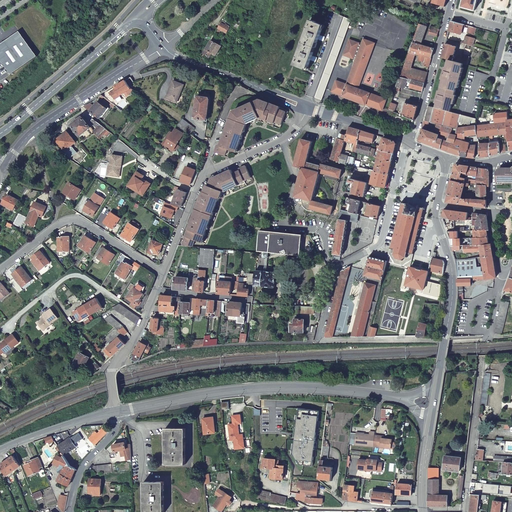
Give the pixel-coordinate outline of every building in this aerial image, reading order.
[(463,0),(462,6),(474,9),(476,0),(463,0)] [(351,18),(345,15),(314,98),(320,101),(351,18)] [(461,23),(452,20),(449,31),(461,34),(463,26),(464,26),(465,24),(461,23)] [(310,21),(293,65),(306,70),(323,26),(310,21)] [(227,33),(230,28),(222,23),(216,32),(219,34),(221,30),(227,33)] [(422,25),(420,24),(409,53),(416,54),(419,56),(431,59),(433,49),(420,45),(426,27),(422,25)] [(437,37),(439,28),(431,26),(429,34),(437,37)] [(19,31),(0,44),(0,58),(11,74),(37,56),(19,31)] [(462,42),(462,43),(463,43),(468,45),(472,46),(473,46),(475,38),(466,36),(464,42),(462,42)] [(358,88),(375,43),(364,39),(362,45),(359,44),(360,43),(350,39),(344,55),(354,59),(354,57),(357,58),(347,85),(336,81),(332,92),(342,96),(342,97),(365,105),(366,104),(382,110),(386,99),(358,88)] [(222,46),(212,40),(204,54),(211,57),(213,54),(217,56),(222,46)] [(445,43),(442,57),(449,59),(452,60),(456,46),(445,43)] [(409,53),(404,66),(411,68),(416,54),(409,53)] [(429,67),(431,59),(419,56),(418,60),(422,61),(421,65),(429,67)] [(442,87),(455,91),(463,63),(461,62),(456,61),(452,60),(449,59),(446,70),(445,69),(442,79),(444,79),(442,87)] [(404,66),(400,77),(424,83),(427,72),(411,68),(404,66)] [(135,85),(130,77),(125,80),(130,88),(131,88),(135,85)] [(424,83),(400,77),(396,87),(404,89),(405,86),(422,91),(424,83)] [(185,84),(174,79),(170,89),(171,90),(167,98),(177,102),(185,84)] [(129,94),(134,91),(131,88),(130,88),(125,80),(114,87),(116,89),(106,96),(109,99),(108,100),(110,102),(114,105),(116,106),(122,99),(120,96),(120,95),(124,93),(126,95),(127,95),(128,96),(130,95),(129,94)] [(116,89),(114,87),(105,92),(106,96),(116,89)] [(436,107),(450,111),(455,91),(442,87),(441,91),(439,90),(436,102),(437,103),(436,107)] [(200,96),(197,96),(194,119),(207,121),(210,96),(209,95),(208,93),(206,92),(203,94),(203,97),(200,96)] [(216,152),(228,156),(231,149),(237,151),(247,124),(245,123),(246,122),(253,119),(254,120),(261,117),(260,120),(281,128),(288,109),(258,98),(232,109),(226,123),(229,124),(221,144),(219,144),(216,152)] [(90,102),(84,107),(98,119),(106,109),(98,101),(91,108),(89,106),(91,104),(90,102)] [(414,120),(418,106),(406,103),(402,116),(414,120)] [(390,104),(387,111),(394,113),(397,106),(390,104)] [(436,107),(428,105),(424,120),(429,121),(437,123),(443,125),(456,128),(457,128),(461,113),(457,113),(450,111),(436,107)] [(505,121),(504,119),(505,119),(504,117),(504,112),(491,113),(491,117),(483,119),(484,122),(489,121),(489,123),(497,122),(505,121)] [(475,125),(477,117),(464,114),(461,113),(457,128),(456,128),(456,133),(456,134),(462,133),(462,135),(475,133),(474,125),(475,125)] [(81,117),(71,125),(76,132),(75,133),(76,134),(77,133),(80,137),(90,129),(81,117)] [(106,137),(110,133),(93,119),(90,123),(98,130),(94,133),(97,138),(101,135),(102,137),(105,136),(106,137)] [(194,128),(182,119),(177,124),(189,133),(190,134),(194,128)] [(429,121),(424,120),(419,141),(436,148),(440,135),(443,125),(437,123),(436,128),(438,129),(437,132),(427,129),(429,121)] [(497,132),(505,131),(505,126),(505,121),(497,122),(497,132)] [(487,133),(497,132),(497,122),(489,123),(486,123),(487,133)] [(176,128),(168,123),(158,139),(166,144),(176,128)] [(486,123),(475,125),(476,134),(487,133),(486,123)] [(456,133),(456,128),(443,125),(440,135),(436,148),(448,153),(451,143),(446,141),(449,134),(450,132),(456,133)] [(348,127),(344,139),(343,141),(350,143),(354,129),(348,127)] [(360,131),(354,129),(350,143),(354,143),(352,150),(355,151),(357,144),(360,131)] [(374,135),(360,131),(357,144),(359,145),(360,139),(373,142),(374,135)] [(63,149),(64,151),(74,144),(66,132),(57,139),(56,138),(55,138),(54,138),(53,139),(53,140),(53,141),(60,151),(63,149)] [(461,148),(461,156),(467,156),(468,142),(462,141),(462,135),(462,133),(456,134),(456,136),(454,147),(461,148)] [(451,143),(448,153),(454,155),(461,156),(461,148),(454,147),(456,136),(449,134),(446,141),(451,143)] [(329,159),(336,161),(338,154),(340,150),(341,145),(343,141),(344,139),(337,137),(335,143),(329,159)] [(379,150),(394,153),(397,144),(395,141),(383,137),(380,148),(378,148),(378,149),(379,150)] [(312,141),(301,138),(293,165),(295,165),(301,167),(294,195),(301,197),(300,198),(300,201),(301,204),(302,205),(303,207),(305,208),(307,209),(309,210),(309,209),(308,208),(310,199),(318,172),(317,171),(318,170),(305,166),(312,141)] [(489,142),(478,143),(480,157),(490,155),(489,142)] [(490,155),(501,152),(498,142),(489,142),(490,155)] [(357,144),(355,151),(355,152),(368,155),(370,147),(359,145),(357,144)] [(370,147),(368,155),(378,157),(392,161),(394,153),(379,150),(379,153),(377,152),(376,155),(373,155),(374,151),(376,152),(377,149),(370,147)] [(338,154),(336,161),(344,163),(346,156),(338,154)] [(122,156),(111,155),(110,164),(108,164),(107,175),(117,177),(119,166),(120,166),(122,156)] [(346,156),(344,163),(351,165),(352,161),(349,160),(350,157),(346,156)] [(360,162),(359,167),(372,170),(373,170),(389,174),(392,161),(378,157),(375,168),(370,167),(370,165),(360,162)] [(319,163),(318,170),(317,171),(318,172),(338,177),(340,169),(325,165),(322,164),(319,163)] [(465,183),(470,166),(455,164),(451,180),(465,184),(465,183)] [(183,242),(182,245),(189,246),(192,246),(193,244),(195,239),(202,242),(218,200),(219,200),(223,190),(224,191),(225,189),(232,186),(232,187),(239,184),(240,185),(247,182),(246,180),(253,177),(248,165),(244,167),(244,169),(235,173),(233,169),(212,178),(209,185),(207,184),(204,194),(202,193),(183,242)] [(351,165),(349,173),(353,174),(355,167),(371,171),(372,170),(359,167),(351,165)] [(475,184),(478,167),(470,166),(465,183),(475,184)] [(487,168),(478,167),(475,184),(478,184),(487,185),(489,185),(489,171),(487,168)] [(511,167),(499,168),(498,169),(497,171),(496,171),(496,180),(503,182),(511,181),(511,167)] [(189,185),(193,172),(185,168),(179,181),(189,185)] [(368,181),(367,182),(385,187),(389,174),(373,170),(373,172),(372,172),(371,175),(372,175),(370,181),(368,181)] [(142,193),(147,184),(141,180),(142,179),(143,176),(136,172),(134,176),(135,177),(130,186),(142,193)] [(150,184),(142,179),(141,180),(147,184),(142,193),(130,186),(135,177),(134,176),(126,189),(131,192),(133,190),(143,196),(150,184)] [(360,181),(348,177),(344,191),(347,191),(350,182),(354,183),(351,192),(364,196),(367,182),(360,181)] [(475,184),(465,183),(465,184),(451,180),(448,195),(467,198),(477,198),(478,184),(475,184)] [(69,182),(63,192),(74,199),(80,189),(69,182)] [(487,194),(487,185),(478,184),(477,198),(484,199),(484,194),(487,194)] [(177,187),(174,185),(172,190),(175,191),(172,203),(181,207),(186,192),(177,188),(177,187)] [(90,200),(83,209),(93,215),(104,198),(95,192),(91,198),(92,199),(91,200),(90,200)] [(7,195),(2,205),(13,210),(18,200),(7,195)] [(446,202),(466,204),(467,198),(448,195),(446,202)] [(344,210),(357,212),(360,200),(348,197),(344,210)] [(487,199),(484,199),(477,198),(467,198),(466,204),(487,207),(487,199)] [(329,213),(331,205),(310,199),(308,208),(309,209),(329,213)] [(162,214),(172,217),(175,209),(176,210),(178,206),(165,201),(164,206),(162,214)] [(381,205),(365,201),(365,204),(367,205),(365,214),(371,215),(370,217),(374,218),(375,216),(378,217),(381,205)] [(410,266),(412,259),(413,254),(415,254),(415,253),(414,253),(415,248),(416,248),(417,247),(415,247),(417,241),(418,241),(419,239),(417,239),(419,233),(420,233),(421,231),(419,231),(420,226),(422,227),(422,225),(421,225),(422,219),(423,219),(424,218),(422,217),(424,209),(426,210),(426,208),(425,208),(425,207),(424,206),(423,207),(418,206),(418,205),(416,205),(416,206),(409,204),(409,203),(408,202),(408,204),(403,202),(403,201),(402,201),(402,202),(400,202),(400,203),(401,204),(399,211),(398,211),(397,213),(399,213),(398,218),(396,218),(396,220),(397,220),(396,225),(395,225),(394,226),(395,227),(394,233),(393,232),(392,234),(393,235),(392,240),(391,240),(390,242),(392,242),(391,247),(389,246),(389,248),(390,248),(389,253),(387,260),(410,266)] [(35,203),(25,224),(34,228),(39,217),(43,218),(47,208),(35,203)] [(359,213),(357,212),(344,210),(340,208),(338,217),(347,219),(357,221),(359,214),(359,213)] [(444,209),(443,217),(444,218),(454,221),(455,221),(458,220),(471,220),(473,220),(477,220),(478,218),(478,214),(474,213),(474,217),(469,218),(469,212),(444,209)] [(111,212),(104,222),(107,224),(107,225),(111,228),(112,227),(114,228),(120,218),(111,212)] [(487,215),(478,214),(478,218),(477,220),(477,225),(478,230),(488,229),(490,229),(487,215)] [(341,255),(347,219),(338,217),(337,225),(332,253),(341,255)] [(443,220),(448,232),(455,232),(454,221),(444,218),(443,220)] [(131,223),(123,235),(131,241),(139,228),(137,227),(132,224),(131,223)] [(488,229),(478,230),(476,230),(476,237),(489,236),(488,229)] [(287,232),(283,230),(277,230),(276,231),(258,230),(256,251),(269,252),(270,255),(280,251),(281,253),(299,255),(299,252),(293,240),(294,233),(287,232)] [(459,231),(455,232),(448,232),(450,240),(459,239),(459,231)] [(84,235),(78,245),(88,251),(94,242),(84,235)] [(490,244),(489,236),(476,237),(474,238),(474,245),(490,244)] [(69,238),(59,239),(58,252),(69,252),(69,238)] [(153,240),(149,252),(157,255),(158,253),(159,254),(163,244),(153,240)] [(493,255),(492,244),(490,244),(474,245),(465,245),(465,248),(465,252),(482,251),(483,256),(493,255)] [(102,247),(96,257),(107,264),(113,254),(102,247)] [(196,290),(203,291),(204,281),(211,281),(214,251),(214,249),(200,247),(197,278),(196,290)] [(40,252),(32,258),(33,260),(31,261),(40,271),(49,263),(40,252)] [(495,264),(493,255),(483,256),(484,266),(495,264)] [(382,282),(387,260),(380,258),(370,256),(365,274),(381,278),(380,281),(382,282)] [(477,267),(476,257),(472,258),(456,259),(458,273),(458,275),(465,275),(466,279),(458,279),(457,285),(459,294),(463,293),(462,285),(471,284),(471,278),(486,278),(484,266),(477,267)] [(432,258),(429,269),(444,272),(445,263),(444,261),(432,258)] [(123,260),(115,273),(124,278),(132,266),(123,260)] [(495,264),(484,266),(486,278),(496,276),(495,264)] [(326,337),(333,337),(350,266),(341,270),(326,337)] [(429,271),(410,266),(406,284),(424,289),(429,271)] [(21,268),(11,275),(22,288),(31,280),(21,268)] [(253,281),(253,285),(273,287),(274,273),(257,271),(254,271),(254,274),(253,281)] [(216,292),(223,293),(225,280),(225,275),(218,274),(216,292)] [(188,277),(182,276),(180,289),(186,289),(187,281),(188,281),(188,280),(187,280),(188,277)] [(242,276),(238,276),(238,282),(237,294),(247,295),(248,288),(243,288),(243,283),(241,283),(242,276)] [(13,279),(8,282),(18,294),(22,291),(19,287),(13,279)] [(137,282),(126,297),(132,302),(137,305),(137,306),(140,302),(139,300),(143,294),(141,293),(145,287),(137,282)] [(370,313),(374,314),(377,302),(372,301),(376,285),(365,282),(353,336),(364,336),(370,313)] [(0,299),(1,300),(9,294),(1,284),(0,284),(0,299)] [(161,294),(159,312),(179,314),(179,312),(180,306),(171,305),(172,295),(166,295),(161,294)] [(95,298),(91,301),(97,311),(103,307),(97,297),(95,298)] [(194,300),(193,313),(194,313),(195,310),(201,310),(201,304),(207,304),(207,298),(194,297),(194,300)] [(227,313),(234,313),(235,301),(228,300),(227,313)] [(86,304),(92,314),(97,311),(91,301),(86,304)] [(189,302),(180,301),(180,306),(179,312),(183,313),(183,315),(188,316),(188,313),(189,302)] [(235,301),(234,313),(235,314),(235,315),(237,315),(237,321),(244,322),(244,316),(243,315),(243,310),(241,310),(242,301),(235,301)] [(140,316),(119,302),(116,305),(113,306),(136,323),(140,316)] [(86,304),(75,312),(74,312),(80,322),(92,314),(86,304)] [(319,316),(322,305),(300,305),(300,311),(313,312),(312,314),(319,316)] [(503,333),(508,311),(507,311),(508,308),(501,307),(495,332),(503,333)] [(45,318),(53,312),(50,309),(42,314),(43,316),(44,317),(44,316),(45,318)] [(43,319),(48,327),(50,325),(50,324),(57,319),(53,312),(45,318),(44,316),(44,317),(42,318),(43,319)] [(119,331),(124,326),(110,314),(106,318),(119,331)] [(290,322),(289,330),(304,330),(304,318),(299,318),(299,316),(293,316),(293,318),(293,322),(290,322)] [(159,317),(152,317),(150,329),(152,330),(152,332),(161,333),(163,332),(163,327),(162,325),(158,324),(159,317)] [(42,330),(48,327),(43,319),(42,318),(41,319),(37,322),(42,330)] [(420,323),(416,336),(425,336),(426,334),(428,334),(430,328),(427,327),(428,325),(420,323)] [(310,324),(306,339),(313,339),(317,326),(310,324)] [(0,352),(3,350),(4,351),(19,342),(13,333),(6,338),(7,339),(0,343),(0,352)] [(123,341),(119,337),(105,350),(111,357),(125,344),(123,341)] [(132,352),(131,355),(134,357),(133,360),(136,361),(139,359),(143,350),(147,352),(150,346),(147,345),(149,340),(142,337),(134,352),(132,352)] [(89,358),(79,351),(71,362),(81,369),(86,361),(89,358)] [(482,386),(489,385),(490,371),(483,371),(482,386)] [(486,404),(489,385),(482,386),(480,403),(486,404)] [(318,409),(298,407),(298,414),(298,420),(297,420),(296,427),(297,427),(296,439),(295,438),(294,446),(295,446),(294,454),(299,463),(312,465),(313,455),(312,454),(312,448),(314,448),(314,445),(313,444),(313,441),(314,441),(316,430),(314,430),(316,419),(317,419),(318,409)] [(204,434),(216,432),(215,417),(203,418),(204,434)] [(233,443),(235,452),(244,451),(242,441),(239,442),(238,438),(237,427),(241,427),(239,419),(232,420),(233,428),(228,428),(230,443),(233,443)] [(165,429),(165,465),(185,465),(185,428),(165,429)] [(95,437),(99,442),(108,433),(103,429),(95,437)] [(356,432),(349,431),(348,442),(354,443),(373,445),(374,434),(374,431),(369,430),(369,433),(356,432)] [(63,452),(64,453),(76,447),(75,444),(84,440),(81,433),(59,444),(59,445),(60,448),(63,452)] [(374,434),(373,445),(390,447),(391,441),(392,438),(382,437),(383,435),(374,434)] [(128,460),(131,460),(131,455),(130,444),(125,444),(125,443),(113,445),(114,451),(121,450),(122,450),(124,450),(124,452),(125,456),(126,460),(128,460)] [(59,463),(64,455),(64,453),(63,452),(55,463),(65,468),(66,466),(59,463)] [(446,458),(444,469),(459,471),(461,456),(445,454),(444,458),(446,458)] [(13,455),(8,458),(15,469),(20,465),(13,455)] [(68,484),(77,468),(70,465),(64,455),(59,463),(66,466),(65,468),(59,480),(68,484)] [(269,472),(269,476),(282,476),(282,463),(277,462),(277,457),(274,457),(273,456),(261,455),(261,461),(260,461),(260,465),(261,465),(261,469),(269,472)] [(42,465),(39,456),(24,462),(29,474),(39,470),(39,467),(42,465)] [(369,469),(375,469),(375,466),(381,467),(381,462),(376,461),(377,459),(367,458),(367,459),(358,457),(356,467),(366,468),(366,467),(369,468),(369,469)] [(8,458),(3,462),(11,472),(15,469),(8,458)] [(323,458),(320,458),(318,476),(330,478),(332,465),(322,463),(323,458)] [(511,461),(503,461),(502,472),(511,472),(511,461)] [(11,472),(3,462),(0,464),(7,475),(11,472)] [(440,469),(432,469),(429,468),(428,505),(447,506),(448,494),(439,494),(440,469)] [(100,495),(101,480),(90,479),(89,495),(100,495)] [(318,482),(298,479),(296,495),(311,497),(310,499),(316,500),(316,502),(321,502),(322,497),(317,496),(318,482)] [(143,483),(144,511),(164,511),(163,482),(143,483)] [(396,482),(396,493),(410,494),(411,484),(396,482)] [(343,484),(341,498),(356,500),(357,491),(353,491),(354,485),(343,484)] [(511,486),(483,484),(482,493),(498,494),(507,495),(508,492),(510,493),(511,486)] [(41,490),(32,493),(34,498),(42,494),(41,490)] [(371,502),(391,505),(392,493),(390,492),(372,490),(371,502)] [(220,496),(213,505),(221,511),(232,497),(224,491),(220,496)] [(256,501),(268,502),(284,503),(284,496),(268,495),(268,493),(257,492),(256,501)] [(64,511),(65,509),(68,493),(64,493),(59,508),(62,511),(64,511)] [(469,511),(476,511),(478,511),(479,494),(471,494),(469,511)] [(504,511),(506,503),(493,501),(491,511),(504,511)]
